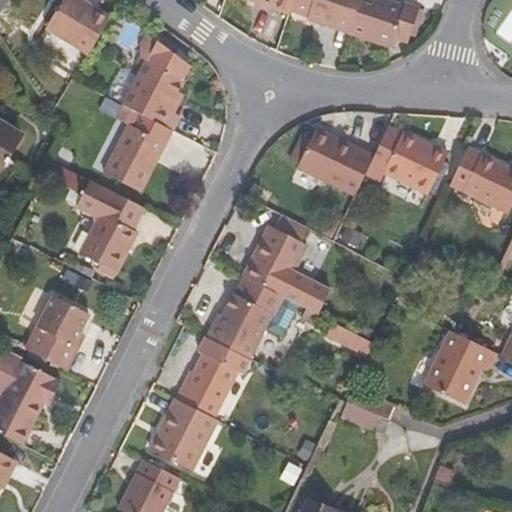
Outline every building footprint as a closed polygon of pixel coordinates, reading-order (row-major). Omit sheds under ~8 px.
[(0,0),(0,13),(10,0),(0,0)] [(64,0),(46,31),(88,57),(111,19),(79,0),(64,0)] [(241,0),(289,16),(291,11),(294,0),(241,0)] [(334,30),(349,35),(350,33),(360,0),(294,0),(291,11),(335,26),(334,30)] [(404,7),(382,0),(360,0),(350,33),(392,47),(394,39),(408,44),(420,9),(405,4),(404,7)] [(146,63),(123,107),(139,115),(173,133),(181,118),(170,112),(186,82),(193,68),(147,36),(140,46),(140,60),(146,63)] [(141,195),(173,133),(139,115),(123,107),(121,106),(114,120),(128,126),(103,174),(141,195)] [(0,170),(21,137),(0,124),(0,170)] [(383,176),(430,197),(448,155),(403,135),(403,136),(387,128),(374,155),(364,177),(379,184),(383,176)] [(299,170),(354,197),(364,177),(374,155),(317,129),(312,140),(300,167),(299,170)] [(293,163),(300,167),(312,140),(305,137),(293,163)] [(511,209),(511,167),(469,147),(449,188),(508,217),(511,209)] [(134,231),(145,210),(100,187),(54,164),(46,178),(82,196),(75,209),(93,217),(95,227),(80,256),(118,276),(139,234),(134,231)] [(280,214),(272,228),(309,247),(317,232),(280,214)] [(268,226),(242,276),(246,278),(285,298),(298,304),(319,315),(329,296),(293,278),(309,247),(272,228),(268,226)] [(277,316),(285,298),(246,278),(236,296),(234,296),(219,325),(215,324),(208,337),(209,338),(251,359),(252,360),(269,326),(273,316),(277,316)] [(63,370),(81,335),(90,316),(53,298),(26,352),(63,370)] [(298,304),(285,298),(277,316),(273,316),(269,326),(283,333),(298,304)] [(327,336),(358,352),(365,339),(334,323),(327,336)] [(489,373),(498,354),(450,332),(424,387),(465,407),(482,371),(489,373)] [(87,338),(81,335),(63,370),(68,373),(87,338)] [(511,336),(503,356),(511,360),(511,336)] [(216,417),(238,373),(242,376),(251,359),(209,338),(200,353),(204,356),(188,385),(185,385),(178,398),(216,417)] [(358,352),(369,357),(375,344),(365,339),(358,352)] [(49,399),(53,401),(62,384),(20,362),(5,354),(0,363),(0,391),(4,394),(0,401),(0,434),(23,447),(45,406),(49,399)] [(395,406),(354,387),(347,402),(350,403),(370,411),(381,415),(389,418),(395,406)] [(193,472),(220,419),(216,417),(178,398),(177,397),(149,450),(193,472)] [(49,408),(53,401),(49,399),(45,406),(49,408)] [(350,403),(344,418),(375,430),(381,415),(370,411),(350,403)] [(0,495),(16,464),(0,455),(0,495)] [(124,511),(164,511),(181,479),(144,460),(119,509),(124,511)] [(454,474),(440,468),(435,479),(450,485),(454,474)] [(335,511),(309,501),(304,511),(335,511)]
